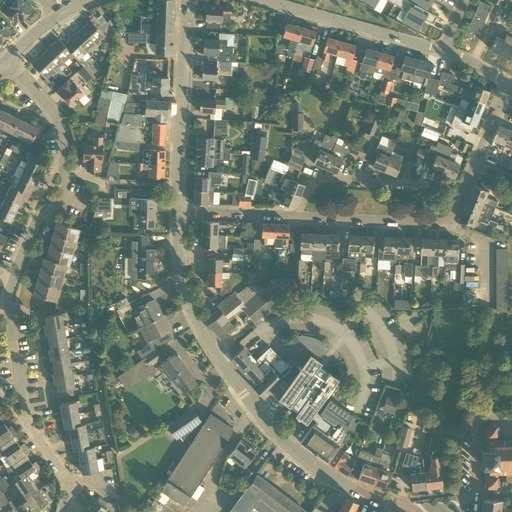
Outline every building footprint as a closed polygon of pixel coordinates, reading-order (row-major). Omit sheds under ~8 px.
[(15,24),(19,20),(22,17),(24,19),(23,19),(24,20),(32,11),(21,0),(17,0),(8,8),(9,9),(4,13),(15,24)] [(173,35),(174,0),(157,0),(157,25),(141,25),(140,33),(148,34),(173,35)] [(406,0),(394,0),(393,2),(407,10),(402,20),(418,29),(422,20),(421,20),(422,17),(432,22),(435,16),(406,0)] [(480,2),(468,30),(479,35),(491,7),(480,2)] [(206,21),(207,21),(229,22),(230,8),(206,7),(206,21)] [(82,30),(97,47),(101,43),(99,41),(105,37),(91,21),(82,30)] [(0,40),(1,40),(2,41),(2,42),(11,34),(0,23),(0,40)] [(293,58),(294,53),(300,28),(286,24),(283,37),(290,39),(287,51),(288,52),(287,56),(293,58)] [(302,56),(303,51),(311,53),(313,45),(316,32),(300,28),(294,53),(302,56)] [(94,50),(97,47),(82,30),(73,38),(87,53),(92,48),(94,50)] [(148,34),(140,33),(129,33),(128,43),(156,44),(156,55),(172,55),(173,35),(148,34)] [(491,48),(490,50),(508,59),(511,54),(511,38),(507,36),(504,42),(496,38),(496,39),(493,38),(488,47),(491,48)] [(90,57),(87,53),(73,38),(64,46),(59,40),(80,63),(83,60),(85,61),(90,57)] [(338,56),(341,42),(327,38),(324,52),(322,60),(327,61),(329,53),(338,56)] [(79,63),(80,63),(59,40),(50,48),(64,63),(69,59),(71,60),(74,57),(79,63)] [(237,54),(232,54),(233,47),(227,47),(227,40),(219,40),(219,41),(204,40),(203,54),(218,55),(220,55),(220,61),(220,62),(232,62),(236,63),(237,54)] [(336,63),(344,66),(347,67),(346,72),(353,74),(357,61),(352,59),(356,46),(341,42),(338,56),(336,63)] [(64,63),(50,48),(41,56),(57,73),(60,70),(59,68),(64,63)] [(376,67),(380,53),(366,49),(362,62),(362,63),(360,70),(365,72),(367,64),(376,66),(376,67)] [(374,72),(383,74),(382,77),(387,78),(390,70),(390,71),(394,57),(380,53),(376,67),(376,66),(374,72)] [(53,77),(57,73),(41,56),(32,65),(46,80),(51,75),(53,77)] [(401,70),(399,78),(414,82),(419,61),(404,57),(400,70),(401,70)] [(301,70),(311,73),(314,60),(305,58),(301,70)] [(217,61),(217,62),(217,67),(203,66),(202,79),(217,80),(217,74),(231,75),(232,62),(220,62),(220,61),(217,61)] [(315,61),(312,73),(319,75),(322,63),(315,61)] [(431,95),(434,80),(429,78),(433,64),(419,61),(414,82),(426,86),(424,93),(431,95)] [(82,76),(87,72),(83,67),(78,71),(82,76)] [(61,70),(57,73),(63,79),(66,76),(61,70)] [(446,88),(467,97),(485,104),(489,92),(476,86),(473,93),(451,84),(454,75),(442,72),(440,81),(439,83),(439,85),(446,87),(446,88)] [(63,80),(59,76),(53,80),(57,85),(63,80)] [(127,95),(140,96),(140,83),(137,83),(137,76),(131,76),(127,95)] [(149,84),(149,85),(152,85),(152,91),(168,92),(169,78),(146,77),(146,84),(149,84)] [(75,83),(74,84),(70,79),(58,89),(63,94),(61,96),(61,95),(60,96),(71,107),(85,94),(75,83)] [(392,82),(384,80),(383,80),(380,92),(381,92),(380,96),(387,98),(388,94),(389,94),(392,82)] [(440,81),(434,80),(431,95),(436,96),(439,85),(439,83),(440,81)] [(139,101),(140,96),(127,95),(125,103),(126,103),(135,103),(146,104),(145,115),(166,116),(167,102),(139,101)] [(394,106),(396,98),(388,96),(387,98),(386,104),(394,106)] [(111,98),(111,100),(100,97),(96,118),(111,121),(120,123),(125,101),(111,98)] [(480,116),(485,104),(467,97),(465,101),(469,103),(466,110),(480,116)] [(234,109),(235,98),(227,98),(226,101),(200,100),(200,113),(215,114),(216,107),(234,109)] [(396,98),(394,106),(396,106),(405,109),(407,102),(407,101),(396,98)] [(134,115),(135,103),(126,103),(124,115),(134,115)] [(0,128),(2,129),(9,114),(4,112),(5,109),(1,107),(0,108),(0,128)] [(292,113),(292,131),(302,131),(302,113),(299,113),(299,109),(292,109),(292,113)] [(399,110),(395,121),(402,123),(406,113),(399,110)] [(476,127),(480,116),(466,110),(459,127),(467,130),(470,124),(476,127)] [(420,126),(424,114),(417,112),(414,124),(420,126)] [(12,134),(20,117),(16,115),(15,117),(9,114),(2,129),(12,134)] [(166,116),(145,115),(145,116),(123,115),(120,124),(116,141),(119,141),(140,143),(144,143),(165,144),(166,124),(166,116)] [(373,115),(366,133),(373,136),(381,118),(373,115)] [(21,138),(28,124),(23,121),(24,119),(20,117),(12,134),(21,138)] [(109,127),(111,121),(96,118),(94,124),(109,127)] [(435,123),(436,122),(425,118),(421,126),(443,135),(446,126),(441,124),(441,125),(435,123)] [(227,137),(227,130),(228,120),(215,119),(214,136),(227,137)] [(28,124),(21,138),(31,143),(40,127),(35,125),(34,127),(28,124)] [(506,145),(511,132),(501,126),(492,146),(503,151),(506,145)] [(266,143),(266,138),(254,136),(251,159),(256,159),(263,160),(266,143)] [(324,169),(335,144),(337,138),(333,136),(329,145),(326,144),(315,140),(312,147),(309,155),(316,158),(314,164),(324,169)] [(102,161),(102,145),(103,138),(93,137),(93,146),(84,146),(84,161),(86,161),(87,161),(87,171),(100,172),(100,161),(102,161)] [(214,140),(213,139),(198,138),(197,152),(230,154),(230,148),(224,148),(224,140),(214,140)] [(384,172),(392,152),(396,142),(391,140),(388,147),(379,144),(375,152),(378,154),(372,167),(384,172)] [(457,140),(455,146),(461,148),(460,150),(465,152),(468,145),(457,140)] [(139,151),(140,143),(119,141),(119,150),(139,151)] [(361,146),(360,146),(353,143),(353,144),(349,153),(356,156),(361,146)] [(337,174),(342,160),(344,155),(339,150),(341,146),(335,144),(324,169),(337,174)] [(368,149),(365,148),(361,146),(356,156),(364,159),(368,149)] [(417,154),(424,157),(427,152),(419,148),(417,154)] [(138,164),(164,165),(165,151),(143,150),(143,164),(138,163),(138,164)] [(443,175),(452,154),(446,151),(443,158),(437,156),(435,153),(431,151),(429,152),(425,162),(433,165),(431,170),(443,175)] [(229,159),(230,154),(197,152),(196,165),(212,166),(213,155),(217,155),(217,159),(229,159)] [(392,152),(384,172),(396,176),(401,162),(403,157),(392,152)] [(452,154),(443,175),(454,179),(460,165),(453,162),(456,155),(452,154)] [(289,161),(302,166),(305,160),(292,155),(291,156),(290,159),(289,161)] [(488,155),(485,162),(491,164),(497,167),(500,159),(488,155)] [(24,169),(39,176),(41,171),(44,172),(46,167),(45,167),(29,159),(24,169)] [(300,171),(302,166),(289,161),(287,166),(300,171)] [(118,163),(110,162),(107,176),(118,177),(118,163)] [(164,178),(164,165),(138,164),(138,170),(149,170),(149,178),(164,178)] [(242,164),(241,174),(249,174),(250,165),(242,164)] [(484,165),(481,172),(499,180),(502,172),(484,165)] [(36,182),(39,176),(24,169),(20,179),(36,187),(38,183),(36,182)] [(195,190),(214,191),(214,186),(220,186),(221,173),(209,172),(208,178),(195,177),(195,190)] [(293,181),(294,178),(286,174),(282,183),(273,179),(271,185),(280,189),(283,190),(300,197),(305,186),(293,181)] [(34,191),(36,187),(20,179),(16,177),(11,186),(10,187),(29,196),(32,190),(34,191)] [(248,179),(247,187),(255,189),(257,181),(248,179)] [(471,198),(485,204),(496,208),(498,202),(487,198),(489,192),(475,186),(471,198)] [(29,196),(10,187),(6,196),(22,204),(24,200),(22,199),(25,194),(29,196)] [(213,205),(214,191),(195,190),(194,204),(207,205),(207,204),(213,205)] [(300,197),(283,190),(281,194),(279,193),(275,200),(281,203),(295,209),(300,197)] [(20,209),(22,204),(6,196),(1,206),(16,213),(18,208),(20,209)] [(244,196),(232,196),(231,206),(244,206),(244,196)] [(480,216),(485,204),(471,198),(466,210),(480,216)] [(111,199),(99,199),(95,212),(111,212),(111,199)] [(134,228),(155,228),(155,208),(157,208),(157,200),(134,199),(134,200),(137,200),(137,215),(134,215),(134,228)] [(13,219),(16,213),(1,206),(0,208),(0,218),(13,224),(15,220),(13,219)] [(497,228),(499,223),(491,220),(480,216),(466,210),(461,221),(475,227),(477,222),(488,226),(489,225),(497,228)] [(226,228),(226,222),(202,221),(202,234),(218,235),(218,228),(226,228)] [(80,230),(80,229),(57,223),(53,235),(75,241),(75,242),(76,242),(78,237),(76,237),(78,230),(80,230)] [(247,223),(246,237),(254,237),(254,224),(247,223)] [(275,238),(276,224),(262,224),(261,245),(267,245),(267,238),(275,238)] [(288,246),(289,225),(276,224),(275,238),(275,245),(288,246)] [(217,243),(218,235),(202,234),(201,248),(225,249),(225,244),(217,243)] [(313,255),(314,234),(301,234),(300,249),(301,249),(301,255),(313,255)] [(325,256),(326,235),(314,234),(313,255),(319,256),(319,270),(324,270),(325,262),(325,256)] [(53,235),(50,247),(71,253),(71,254),(73,254),(74,249),(73,249),(75,242),(75,241),(53,235)] [(331,250),(337,250),(338,250),(338,236),(326,235),(325,256),(325,262),(324,270),(328,270),(328,271),(330,271),(330,262),(331,256),(331,250)] [(154,250),(147,250),(147,236),(133,236),(133,242),(132,241),(131,278),(146,278),(146,275),(154,275),(154,266),(155,267),(155,262),(154,262),(154,250)] [(360,252),(361,237),(349,236),(348,259),(355,260),(354,272),(359,272),(360,264),(360,252)] [(360,264),(359,272),(365,272),(366,258),(373,258),(374,237),(361,237),(360,252),(360,264)] [(396,259),(397,238),(384,238),(384,252),(378,252),(378,260),(390,261),(390,265),(390,273),(395,273),(395,265),(396,261),(396,259)] [(396,259),(403,260),(407,260),(408,254),(409,254),(409,239),(397,238),(396,259)] [(432,275),(433,240),(421,239),(421,254),(427,255),(427,267),(426,280),(432,281),(432,275)] [(446,256),(446,241),(433,240),(432,275),(437,275),(438,255),(445,256),(446,256)] [(457,263),(458,241),(446,241),(446,256),(445,256),(445,262),(445,266),(444,270),(457,271),(456,284),(463,284),(464,266),(457,265),(457,263)] [(69,261),(71,254),(71,253),(50,247),(46,259),(46,260),(66,265),(69,267),(71,261),(69,261)] [(507,250),(496,250),(496,311),(503,312),(507,313),(507,250)] [(44,258),(40,271),(62,277),(64,278),(65,272),(64,272),(66,265),(46,260),(46,259),(44,258)] [(208,273),(221,273),(221,265),(228,266),(229,261),(209,259),(208,273)] [(404,276),(412,276),(413,264),(405,264),(404,276)] [(414,284),(420,285),(422,266),(416,266),(414,284)] [(40,271),(37,283),(59,290),(60,290),(62,285),(60,284),(62,277),(40,271)] [(220,279),(221,273),(208,273),(208,286),(220,286),(220,295),(231,292),(232,280),(220,279)] [(291,279),(280,279),(280,273),(274,273),(274,279),(272,280),(261,289),(257,284),(246,288),(236,295),(236,296),(240,301),(222,313),(208,324),(220,340),(235,329),(229,322),(236,316),(234,314),(242,308),(257,326),(299,289),(291,279)] [(33,296),(57,302),(58,297),(57,297),(59,290),(37,283),(33,296)] [(236,296),(236,295),(234,293),(217,307),(222,313),(240,301),(236,296)] [(116,303),(118,309),(130,304),(127,298),(116,303)] [(142,319),(145,325),(162,317),(155,300),(137,309),(138,311),(133,313),(137,321),(142,319)] [(118,309),(116,303),(109,307),(112,313),(117,311),(116,310),(118,309)] [(116,310),(117,311),(119,316),(132,310),(130,304),(118,309),(116,310)] [(45,331),(64,327),(62,314),(45,317),(46,325),(44,325),(45,331)] [(137,352),(142,359),(160,346),(173,339),(169,331),(171,330),(164,316),(162,317),(145,325),(139,328),(146,343),(147,342),(149,344),(137,352)] [(49,343),(66,340),(64,327),(45,331),(46,336),(48,336),(49,343)] [(49,355),(68,352),(66,340),(49,343),(51,349),(49,350),(49,355)] [(264,399),(266,397),(278,386),(283,381),(282,380),(292,370),(271,347),(256,361),(255,359),(243,347),(231,359),(256,386),(253,388),(264,399)] [(54,367),(71,364),(68,352),(49,355),(50,361),(53,360),(54,367)] [(145,358),(119,376),(128,388),(153,370),(150,366),(160,359),(155,352),(146,359),(145,358)] [(197,385),(191,377),(193,376),(177,353),(161,364),(177,388),(178,387),(183,394),(197,385)] [(340,445),(352,418),(353,416),(343,409),(330,400),(320,414),(323,416),(322,417),(315,412),(338,379),(327,371),(327,372),(321,368),(319,367),(322,363),(310,354),(288,386),(283,381),(278,386),(284,392),(278,399),(289,407),(290,406),(298,411),(295,416),(307,424),(312,417),(318,422),(314,426),(313,426),(312,426),(312,425),(311,426),(309,425),(299,439),(302,441),(300,443),(328,462),(340,445)] [(54,380),(73,376),(71,364),(54,367),(55,374),(53,374),(54,380)] [(73,376),(54,380),(55,385),(57,385),(58,391),(75,388),(73,376)] [(162,383),(165,389),(172,385),(169,379),(162,383)] [(393,414),(397,400),(387,397),(382,411),(393,414)] [(62,417),(78,414),(76,402),(60,404),(62,417)] [(201,422),(193,410),(168,427),(176,439),(201,422)] [(80,426),(80,425),(78,414),(62,417),(65,429),(69,428),(80,426)] [(165,505),(170,497),(184,506),(188,500),(189,500),(203,478),(230,437),(229,436),(234,430),(210,414),(160,491),(161,491),(155,499),(165,505)] [(433,422),(436,423),(438,417),(427,414),(425,420),(433,422)] [(454,429),(454,426),(440,423),(437,440),(443,442),(445,442),(448,428),(454,429)] [(0,439),(14,430),(12,426),(8,429),(4,424),(0,426),(0,439)] [(69,428),(71,439),(87,437),(85,424),(80,425),(80,426),(69,428)] [(511,440),(505,440),(505,439),(504,439),(504,440),(497,440),(496,437),(499,437),(498,428),(496,428),(496,426),(487,426),(487,428),(485,429),(487,446),(483,446),(483,449),(481,449),(481,466),(486,466),(486,487),(488,487),(488,489),(497,489),(497,487),(499,487),(499,476),(511,475),(511,440)] [(398,446),(407,448),(412,430),(403,427),(398,446)] [(0,452),(16,441),(13,437),(17,434),(14,430),(0,439),(0,452)] [(89,448),(87,437),(71,439),(74,452),(78,451),(78,450),(89,448)] [(228,456),(244,468),(256,452),(240,440),(228,456)] [(9,460),(27,448),(24,444),(20,447),(16,441),(0,452),(0,459),(1,460),(7,456),(9,460)] [(78,451),(80,462),(96,459),(94,447),(89,448),(78,450),(78,451)] [(9,473),(29,460),(26,455),(30,452),(27,448),(9,460),(13,465),(6,469),(9,473)] [(375,456),(363,452),(357,470),(356,473),(355,473),(353,478),(358,480),(373,485),(379,469),(381,458),(382,454),(383,454),(384,450),(377,448),(375,456)] [(360,451),(358,458),(357,458),(356,461),(340,449),(329,464),(347,476),(353,478),(355,473),(356,473),(357,470),(363,452),(360,451)] [(423,461),(424,459),(422,459),(423,464),(417,462),(419,457),(406,453),(402,466),(410,468),(410,474),(412,491),(426,489),(423,461)] [(379,469),(373,485),(385,489),(388,480),(387,480),(390,473),(394,457),(383,454),(382,454),(381,458),(379,469)] [(443,487),(442,480),(439,457),(424,459),(423,461),(426,489),(443,487)] [(82,474),(98,472),(96,459),(80,462),(82,474)] [(28,474),(39,466),(36,462),(32,465),(29,460),(9,473),(12,478),(19,474),(22,478),(28,474)] [(249,485),(256,476),(246,469),(239,478),(249,485)] [(38,488),(28,474),(22,478),(15,483),(25,498),(35,491),(38,488)] [(305,511),(258,476),(256,475),(256,476),(249,485),(241,495),(238,499),(239,499),(228,511),(248,511),(252,506),(260,511),(305,511)] [(0,508),(3,506),(8,502),(1,492),(0,490),(0,508)] [(337,495),(329,491),(328,490),(325,495),(335,500),(337,495)] [(40,511),(39,510),(48,504),(39,491),(36,493),(35,491),(25,498),(26,500),(34,511),(40,511)] [(34,511),(26,500),(22,504),(17,497),(8,503),(11,507),(11,506),(13,509),(15,511),(34,511)] [(311,511),(353,511),(357,504),(357,503),(358,503),(357,503),(350,500),(351,499),(346,497),(346,498),(338,511),(323,511),(315,507),(311,511)] [(88,510),(90,511),(109,511),(92,498),(89,502),(92,505),(88,510)] [(511,511),(511,510),(501,509),(502,501),(483,500),(481,511),(511,511)]
